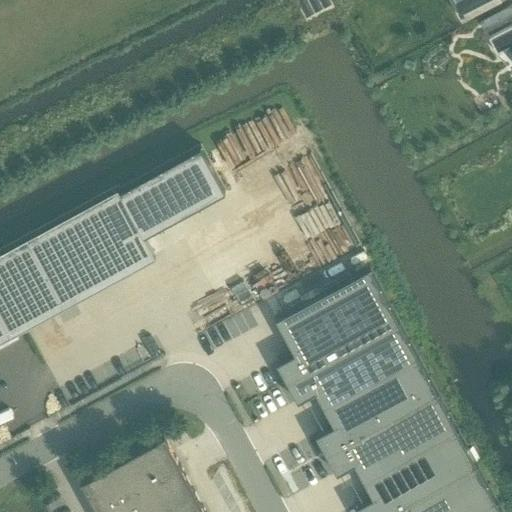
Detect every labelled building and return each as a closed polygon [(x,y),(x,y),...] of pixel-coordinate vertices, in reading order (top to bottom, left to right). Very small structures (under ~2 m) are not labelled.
[(461,0),(456,3),(465,18),(498,0),(461,0)] [(511,24),(489,37),(497,52),(511,45),(511,24)] [(0,247),(0,338),(156,254),(127,200),(156,184),(149,173),(120,188),(118,184),(0,247)] [(277,361),(287,381),(399,319),(368,266),(275,317),(294,352),(277,361)] [(315,390),(324,407),(419,355),(399,319),(287,381),(298,400),(315,390)] [(316,433),(326,453),(439,392),(419,355),(324,407),(333,424),(316,433)] [(354,462),(364,479),(458,428),(439,392),(326,453),(337,472),(354,462)] [(355,505),(358,511),(388,511),(478,464),(458,428),(364,479),(373,496),(355,505)] [(164,435),(122,457),(137,484),(179,461),(164,435)] [(137,484),(122,457),(80,480),(94,507),(137,484)] [(137,484),(151,510),(193,487),(179,461),(137,484)] [(474,511),(497,500),(478,464),(388,511),(474,511)] [(94,507),(97,511),(146,511),(151,510),(137,484),(94,507)] [(206,511),(193,487),(151,510),(151,511),(206,511)] [(503,511),(497,500),(474,511),(503,511)]
